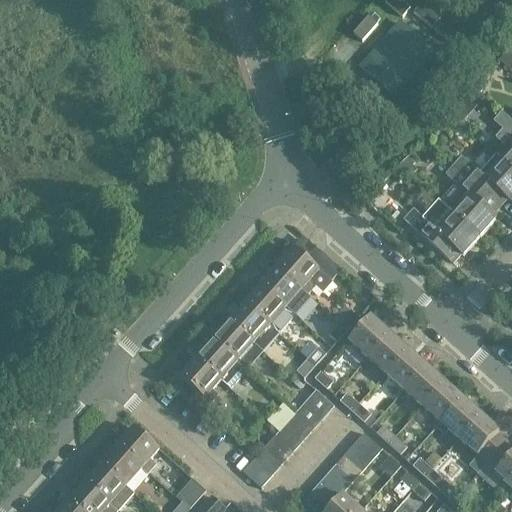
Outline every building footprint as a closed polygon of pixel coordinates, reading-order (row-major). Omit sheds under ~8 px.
[(396,0),(386,0),(384,4),(401,18),(408,10),(396,0)] [(438,21),(420,6),(413,15),(431,30),(438,21)] [(362,43),(377,25),(370,19),(369,18),(353,36),(355,37),(362,43)] [(457,38),(440,23),(433,31),(450,46),(457,38)] [(367,60),(403,91),(434,56),(399,25),(367,60)] [(352,82),(344,90),(361,106),(369,98),(352,82)] [(373,102),(365,110),(382,126),(391,118),(373,102)] [(462,118),(453,110),(445,119),(454,127),(457,123),(463,128),(466,125),(460,120),(462,118)] [(511,123),(501,114),(493,123),(502,131),(495,139),(504,148),(497,156),(511,168),(511,123)] [(511,168),(497,156),(481,173),(477,170),(476,171),(461,158),(455,166),(493,200),(500,192),(511,201),(511,168)] [(408,159),(399,168),(405,174),(414,164),(408,159)] [(493,200),(455,166),(445,177),(457,188),(443,204),(481,238),(498,219),(486,208),(493,200)] [(376,195),(384,202),(391,194),(383,187),(376,195)] [(481,238),(443,204),(442,205),(439,202),(424,220),(414,211),(404,223),(449,262),(459,251),(464,256),(481,238)] [(304,257),(294,248),(277,267),(308,294),(315,287),(323,295),(332,285),(330,284),(340,273),(312,248),(304,257)] [(308,294),(277,267),(261,285),(285,306),(296,316),(313,298),(308,294)] [(285,306),(261,285),(245,303),(279,334),(281,334),(293,320),(293,316),(284,308),(285,306)] [(279,334),(245,303),(228,322),(252,343),(267,327),(276,335),(279,334)] [(350,313),(341,324),(349,331),(358,321),(350,313)] [(388,333),(370,316),(348,340),(367,357),(388,333)] [(252,343),(228,322),(226,324),(224,323),(212,336),(214,337),(212,340),(247,372),(263,354),(252,344),(252,343)] [(325,334),(329,337),(337,344),(349,331),(341,324),(339,326),(335,323),(325,334)] [(407,349),(388,333),(367,357),(385,373),(407,349)] [(247,372),(212,340),(210,343),(208,341),(196,354),(198,356),(196,359),(220,380),(235,363),(246,373),(247,372)] [(425,366),(407,349),(385,373),(403,390),(425,366)] [(316,367),(326,357),(318,350),(308,360),(316,367)] [(220,380),(196,359),(179,377),(209,405),(218,395),(211,389),(220,380)] [(316,367),(308,360),(297,373),(305,380),(316,367)] [(443,382),(425,366),(403,390),(422,406),(443,382)] [(315,381),(326,391),(333,384),(322,373),(315,381)] [(461,398),(443,382),(422,406),(440,422),(461,398)] [(316,391),(315,392),(304,404),(323,420),(334,407),(316,391)] [(350,413),(357,405),(347,395),(339,403),(350,413)] [(480,415),(461,398),(440,422),(458,439),(480,415)] [(285,405),(295,414),(295,413),(298,410),(289,401),(285,405)] [(304,404),(298,410),(295,413),(314,430),(323,420),(304,404)] [(350,413),(363,425),(370,417),(357,405),(350,413)] [(295,413),(295,414),(284,426),(302,443),(314,430),(295,413)] [(498,431),(480,415),(458,439),(477,456),(468,466),(478,475),(506,444),(495,435),(498,431)] [(302,443),(284,426),(276,435),(294,452),(302,443)] [(387,445),(394,437),(383,428),(376,435),(387,445)] [(134,429),(117,448),(141,470),(147,475),(155,466),(149,461),(158,450),(134,429)] [(382,450),(364,434),(352,448),(369,464),(382,450)] [(294,452),(276,435),(263,449),(281,466),(294,452)] [(387,445),(400,457),(407,449),(394,437),(387,445)] [(511,450),(506,444),(478,475),(477,477),(494,491),(504,480),(511,486),(511,450)] [(141,470),(117,448),(101,466),(125,487),(141,470)] [(369,464),(352,448),(344,457),(361,473),(369,464)] [(281,466),(263,449),(255,458),(273,475),(281,466)] [(441,461),(433,454),(425,464),(432,470),(441,461)] [(361,473),(344,457),(335,466),(353,482),(361,473)] [(273,475),(255,458),(242,473),(260,490),(273,475)] [(420,460),(413,468),(423,478),(430,470),(420,460)] [(388,482),(398,471),(389,463),(379,474),(388,482)] [(125,487),(101,466),(85,484),(115,511),(120,511),(135,496),(125,487)] [(353,482),(335,466),(327,475),(345,491),(353,482)] [(460,497),(430,470),(423,478),(452,505),(460,497)] [(418,484),(407,474),(400,482),(411,492),(418,484)] [(345,491),(327,475),(319,484),(337,500),(342,495),(345,491)] [(192,481),(175,499),(182,505),(190,511),(206,494),(192,481)] [(115,511),(85,484),(68,502),(79,511),(115,511)] [(337,500),(319,484),(311,493),(329,509),(337,500)] [(418,484),(411,492),(424,504),(431,496),(418,484)] [(326,511),(329,509),(311,493),(304,501),(315,511),(326,511)] [(329,509),(326,511),(360,511),(361,511),(342,495),(337,500),(329,509)] [(212,499),(199,511),(223,511),(225,511),(212,499)] [(79,511),(68,502),(59,511),(79,511)]
